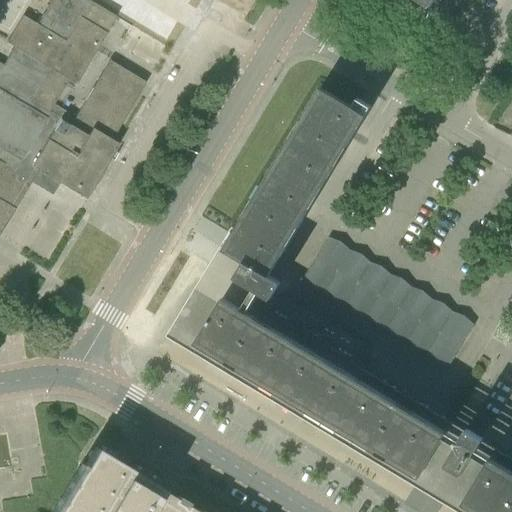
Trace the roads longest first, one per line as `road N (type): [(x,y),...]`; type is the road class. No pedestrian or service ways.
road 1 (tertiary): [(76,378),(287,20)]
road 2 (tertiary): [(309,511),(76,378)]
road 3 (residential): [(446,115),(287,20)]
road 4 (residential): [(446,115),(511,6)]
road 5 (unknown): [(489,313),(468,370),(486,394),(511,407)]
